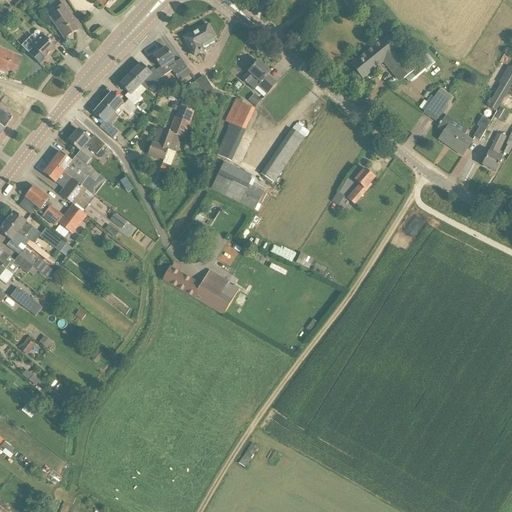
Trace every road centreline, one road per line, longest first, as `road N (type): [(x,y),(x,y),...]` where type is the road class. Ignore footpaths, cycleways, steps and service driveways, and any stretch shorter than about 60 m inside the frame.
road 1 (track): [(70,511),(68,432),(156,303),(152,255),(164,246),(110,138),(0,81)]
road 2 (tertiary): [(511,220),(426,174),(229,0)]
road 3 (tertiary): [(62,108),(172,0)]
road 4 (tertiary): [(153,0),(62,108)]
